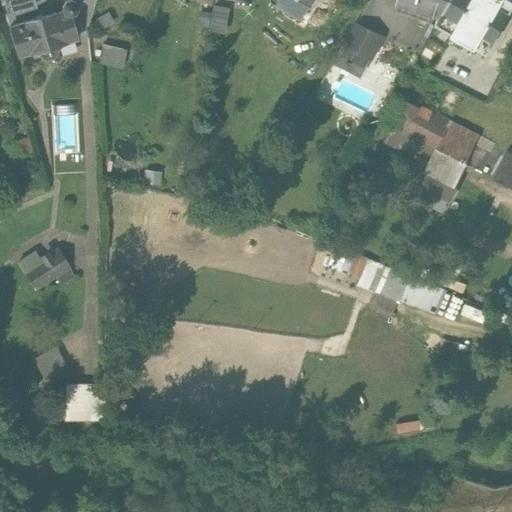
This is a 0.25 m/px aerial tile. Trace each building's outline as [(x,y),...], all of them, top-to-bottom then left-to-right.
[(33,0),(5,0),(10,14),(36,7),(33,0)] [(58,47),(58,44),(76,39),(69,15),(74,14),(76,9),(75,2),(70,0),(64,2),(62,6),(63,11),(9,26),(18,55),(36,50),(38,53),(42,57),(48,58),(53,56),(57,52),(58,47)] [(312,0),(278,0),(278,2),(301,17),(312,0)] [(397,0),(440,14),(448,0),(397,0)] [(511,0),(448,0),(440,14),(436,22),(452,32),(453,31),(477,46),(482,36),(493,42),(511,7),(511,0)] [(225,31),(229,7),(213,4),(211,12),(209,27),(209,28),(225,31)] [(209,27),(211,12),(197,10),(196,20),(200,20),(199,25),(209,27)] [(383,35),(356,23),(344,43),(371,57),(383,35)] [(360,78),(371,57),(344,43),(332,63),(360,78)] [(101,45),(97,62),(120,67),(124,50),(101,45)] [(428,163),(435,149),(450,121),(398,94),(383,121),(393,126),(385,140),(428,163)] [(450,120),(450,121),(435,149),(465,164),(479,135),(450,120)] [(28,158),(22,139),(10,142),(15,161),(28,158)] [(454,186),(465,164),(435,149),(428,163),(424,171),(454,186)] [(492,178),(511,187),(511,152),(507,150),(492,178)] [(54,154),(55,172),(81,170),(80,152),(54,154)] [(459,188),(454,186),(424,171),(420,169),(414,183),(418,185),(413,194),(444,210),(447,201),(452,203),(459,188)] [(159,182),(159,172),(143,170),(143,180),(159,182)] [(437,314),(446,292),(358,255),(356,258),(329,247),(327,252),(318,249),(309,274),(337,284),(340,276),(348,278),(350,274),(361,279),(357,288),(374,295),(367,310),(391,319),(398,300),(400,301),(401,299),(437,314)] [(16,262),(34,290),(55,276),(61,285),(74,276),(58,250),(40,261),(34,251),(16,262)] [(142,307),(141,294),(119,296),(120,309),(142,307)] [(66,367),(55,347),(33,358),(43,379),(66,367)] [(105,384),(64,384),(64,422),(105,422),(105,384)]
